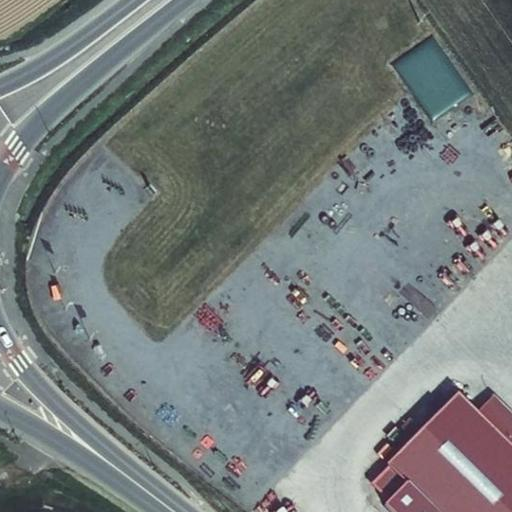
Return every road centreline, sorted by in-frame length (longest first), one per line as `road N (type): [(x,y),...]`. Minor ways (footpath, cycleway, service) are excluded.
road 1 (secondary): [(0,174),(45,115),(185,0)]
road 2 (tertiary): [(146,493),(19,363),(0,332)]
road 3 (tertiary): [(0,408),(146,493)]
road 4 (secondary): [(132,0),(0,86)]
